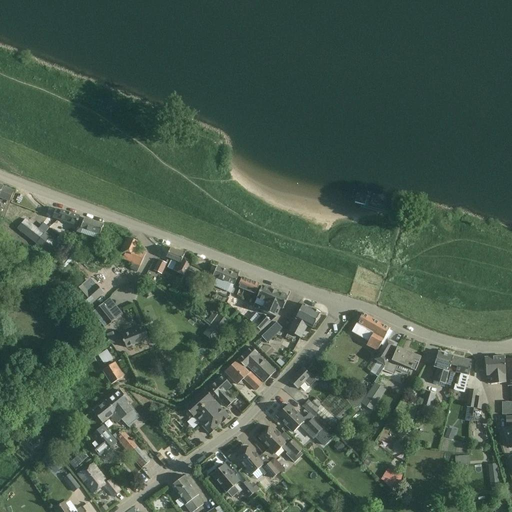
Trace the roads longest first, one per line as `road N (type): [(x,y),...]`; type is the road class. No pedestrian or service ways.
road 1 (residential): [(341,301),(0,176)]
road 2 (residential): [(117,511),(248,416),(341,301)]
road 3 (residential): [(481,347),(341,301)]
road 4 (residential): [(511,468),(481,347)]
